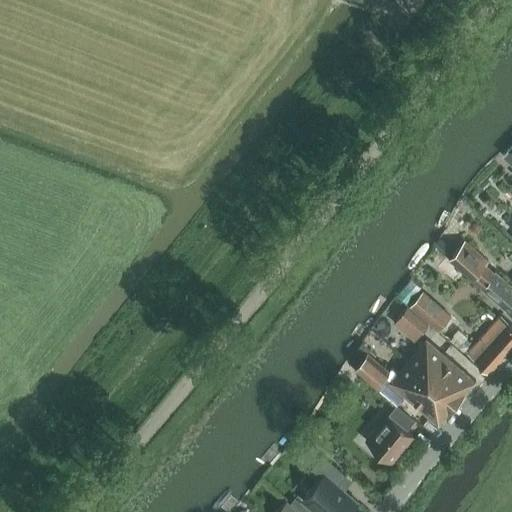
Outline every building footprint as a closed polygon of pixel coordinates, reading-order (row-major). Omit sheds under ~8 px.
[(511,143),(502,154),(511,162),(511,143)] [(499,173),(484,186),(508,211),(511,207),(511,173),(506,167),(499,173)] [(493,263),(471,243),(455,261),(482,285),(480,287),(511,314),(511,288),(511,290),(488,269),(493,263)] [(412,280),(398,295),(407,303),(421,288),(412,280)] [(416,313),(437,332),(451,316),(422,292),(409,308),(416,313)] [(408,307),(394,323),(401,330),(416,313),(409,308),(408,307)] [(469,354),(490,373),(511,347),(511,324),(502,316),(469,354)] [(459,331),(450,341),(459,349),(460,348),(464,351),(471,342),(459,331)] [(426,341),(409,361),(458,403),(475,382),(426,341)] [(356,370),(377,388),(390,372),(369,355),(356,370)] [(409,361),(392,381),(440,423),(458,403),(409,361)] [(391,416),(369,442),(392,462),(406,446),(404,445),(413,434),(410,432),(418,422),(400,407),(391,417),(391,416)] [(297,442),(317,451),(322,439),(303,430),(297,442)] [(324,474),(303,500),(317,511),(350,511),(358,503),(338,486),(347,475),(323,455),(314,466),(324,474)] [(312,511),(296,497),(290,504),(298,511),(312,511)] [(298,511),(290,504),(287,501),(275,511),(298,511)]
